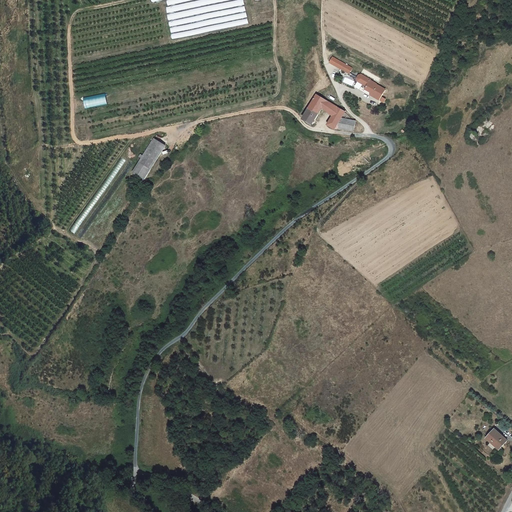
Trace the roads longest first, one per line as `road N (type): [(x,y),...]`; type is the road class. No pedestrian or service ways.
road 1 (unclassified): [(135,473),(139,400),(166,343),(184,336),(272,238),(389,156),(390,143),(370,137)]
road 2 (track): [(331,130),(311,129),(279,107),(80,142),(70,104),(72,14),(127,0)]
road 3 (track): [(274,0),(278,91),(199,120)]
